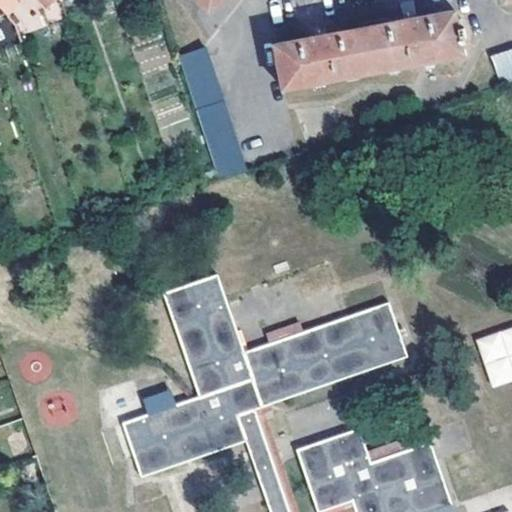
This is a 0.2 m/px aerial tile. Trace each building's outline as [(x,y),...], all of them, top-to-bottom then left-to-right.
[(203,0),(210,11),(226,0),(203,0)] [(321,37),(277,45),(285,90),(464,57),(456,12),(412,20),(321,37)] [(207,49),(180,58),(219,180),(245,171),(207,49)] [(511,81),(511,50),(492,57),(502,85),(511,81)] [(248,353),(221,275),(165,294),(200,398),(127,425),(145,477),(248,442),(270,511),(437,511),(450,507),(431,447),(371,467),(358,430),(298,451),(318,511),(319,511),(352,501),(355,511),(289,511),(257,412),(264,409),(408,360),(390,305),(248,353)] [(511,327),(477,335),(488,386),(511,380),(511,327)] [(289,511),(355,511),(352,501),(319,511),(297,511),(264,409),(257,412),(289,511)]
